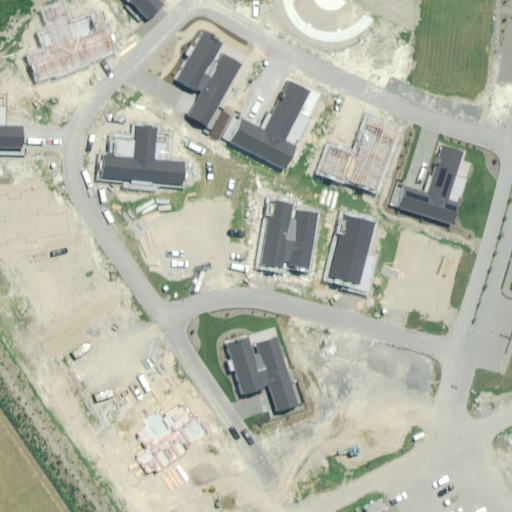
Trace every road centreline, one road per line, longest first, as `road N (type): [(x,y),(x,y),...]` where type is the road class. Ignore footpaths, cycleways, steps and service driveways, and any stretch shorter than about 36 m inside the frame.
road 1 (residential): [(164,320),(89,209),(73,146),(104,88),(197,0)]
road 2 (residential): [(199,0),(325,74),(511,146)]
road 3 (residential): [(164,320),(237,297),(455,352)]
road 4 (residential): [(291,511),(164,320)]
road 5 (residential): [(455,352),(511,149)]
road 6 (residential): [(436,511),(455,352)]
road 7 (residential): [(473,357),(454,444),(453,511)]
road 8 (residential): [(511,225),(473,357)]
